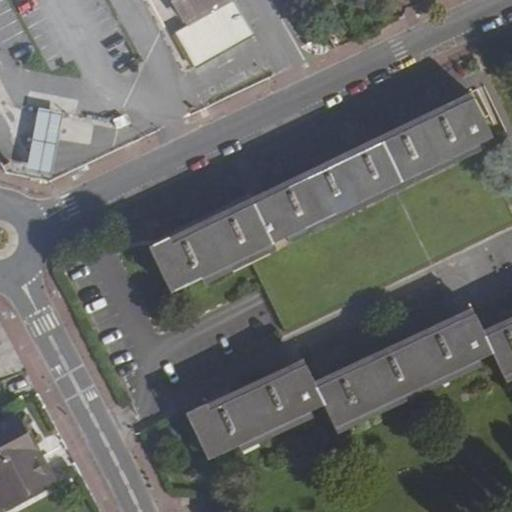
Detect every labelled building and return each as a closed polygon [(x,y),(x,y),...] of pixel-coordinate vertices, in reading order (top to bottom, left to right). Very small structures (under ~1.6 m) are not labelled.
[(252,35),(232,0),(171,0),(186,27),(175,33),(194,67),(252,35)] [(487,140),(467,94),(145,244),(166,292),(243,256),(279,333),(510,226),(474,146),(487,140)] [(62,114),(38,109),(26,173),(50,177),(62,114)] [(319,404),(333,435),(472,373),(468,365),(483,358),(497,388),(511,381),(511,318),(473,335),(464,313),(309,380),(299,357),(181,411),(202,458),(230,445),(231,452),(309,417),(305,410),(319,404)] [(35,447),(34,447),(17,416),(0,425),(0,505),(1,508),(53,480),(35,447)]
